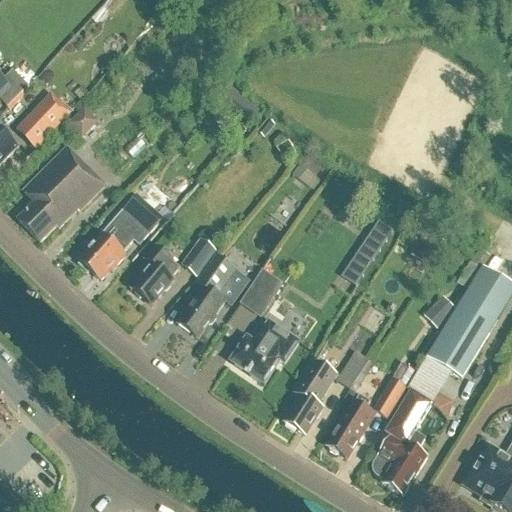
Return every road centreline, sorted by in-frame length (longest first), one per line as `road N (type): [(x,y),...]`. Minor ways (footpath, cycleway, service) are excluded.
road 1 (residential): [(363,511),(238,439),(115,348),(0,230)]
road 2 (secondary): [(117,482),(0,372)]
